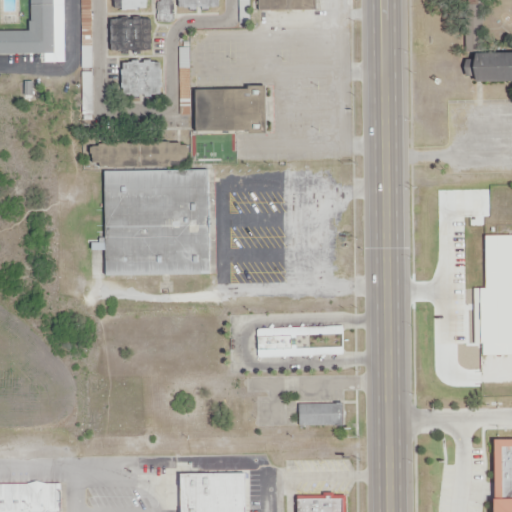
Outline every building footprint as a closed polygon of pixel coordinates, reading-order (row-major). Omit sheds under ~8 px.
[(92,67),(92,0),(82,0),(82,67),(92,67)] [(148,0),(115,0),(115,9),(148,9),(148,0)] [(173,0),(159,0),(159,22),(173,22),(173,0)] [(180,0),(180,8),(221,7),(221,0),(180,0)] [(240,0),(241,22),(250,22),(250,0),(240,0)] [(256,0),(257,12),(315,12),(314,0),(256,0)] [(0,54),(0,32),(32,32),(32,5),(57,4),(57,54),(0,54)] [(112,20),(112,52),(153,51),(152,20),(112,20)] [(511,55),(478,55),(478,81),(511,81),(511,55)] [(125,63),(125,94),(162,94),(162,63),(125,63)] [(190,91),(192,137),(270,135),(269,86),(252,86),(252,90),(190,91)] [(101,173),(103,279),(212,277),(210,171),(101,173)] [(258,329),(258,337),(309,336),(309,328),(258,329)] [(297,406),(298,425),(344,424),(343,404),(297,406)] [(511,511),(511,439),(494,439),(494,511),(511,511)] [(177,476),(177,511),(247,511),(247,475),(177,476)] [(0,486),(0,511),(64,511),(64,485),(0,486)] [(296,499),(296,511),(346,511),(346,498),(296,499)]
